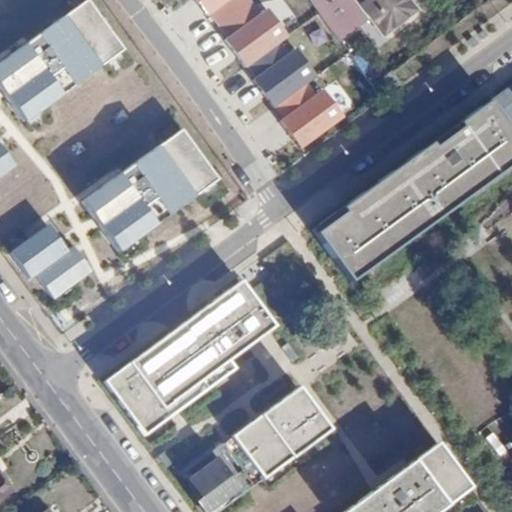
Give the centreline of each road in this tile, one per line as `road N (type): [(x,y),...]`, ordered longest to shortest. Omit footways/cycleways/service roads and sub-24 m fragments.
road 1 (residential): [(37,383),(279,203)]
road 2 (residential): [(279,203),(511,37)]
road 3 (residential): [(146,0),(279,203)]
road 4 (residential): [(134,511),(37,383)]
